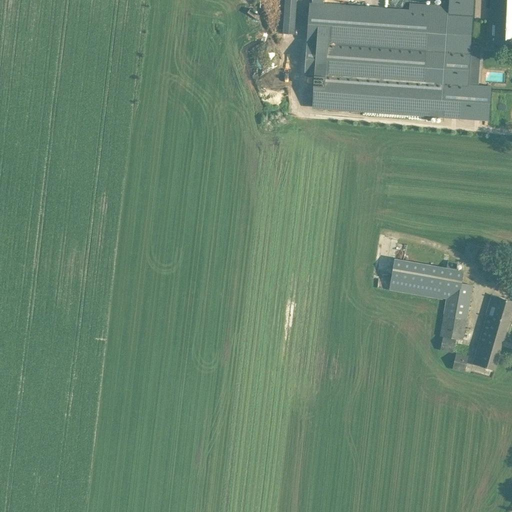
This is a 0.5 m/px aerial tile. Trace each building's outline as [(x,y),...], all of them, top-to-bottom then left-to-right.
[(285,0),(284,32),(295,32),(296,0),(285,0)] [(410,3),(409,9),(429,10),(427,50),(425,82),(445,83),(450,0),(441,0),(441,5),(410,3)] [(450,0),(445,83),(442,116),(489,119),(491,87),(468,85),(474,0),(450,0)] [(511,0),(491,0),(491,22),(490,44),(511,44),(511,0)] [(310,2),(307,42),(427,50),(429,10),(409,9),(310,2)] [(307,42),(305,74),(315,75),(312,106),(352,109),(442,116),(445,83),(425,82),(424,82),(427,50),(307,42)] [(468,241),(463,256),(485,262),(489,248),(468,241)] [(463,340),(473,285),(461,283),(463,271),(395,258),(389,289),(442,298),(447,299),(440,336),(463,340)] [(473,363),(485,367),(495,370),(511,309),(511,301),(498,297),(491,295),(486,313),(487,314),(473,363)] [(455,350),(453,369),(466,370),(469,352),(455,350)]
